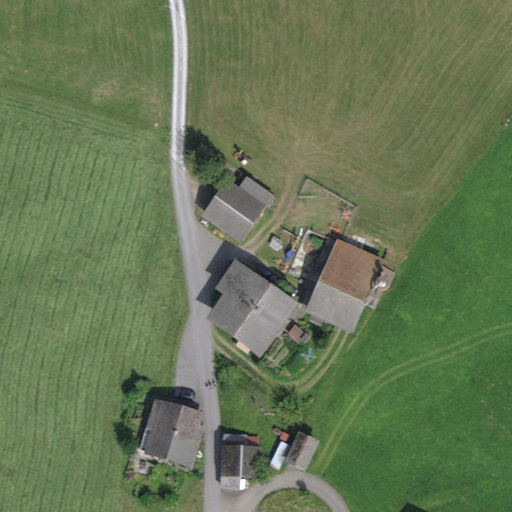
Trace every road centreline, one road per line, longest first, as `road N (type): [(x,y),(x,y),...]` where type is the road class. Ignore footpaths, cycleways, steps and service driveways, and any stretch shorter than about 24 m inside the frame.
road 1 (residential): [(210,511),(204,328),(177,146)]
road 2 (residential): [(340,511),(316,486),(294,480),(272,484),(230,511)]
